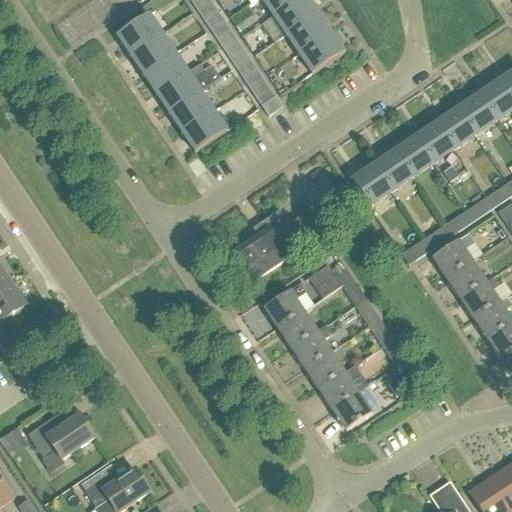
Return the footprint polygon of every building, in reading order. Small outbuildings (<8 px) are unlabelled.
[(198,14),(211,5),(208,0),(196,0),(191,4),(198,14)] [(216,0),(221,8),(237,0),(216,0)] [(272,19),(301,0),(259,0),(272,19)] [(285,39),(318,17),(306,0),(301,0),(272,19),(285,39)] [(204,23),(218,14),(211,5),(198,14),(204,23)] [(211,33),(224,24),(218,14),(204,23),(211,33)] [(130,59),(162,37),(149,17),(117,39),(130,59)] [(298,58),(330,36),(318,17),(285,39),(298,58)] [(259,24),(273,44),(281,39),(267,19),(259,24)] [(217,42),(230,33),(224,24),(211,33),(217,42)] [(223,52),(237,43),(230,33),(217,42),(223,52)] [(330,36),(298,58),(311,78),(344,56),(330,36)] [(143,78),(175,56),(162,37),(130,59),(143,78)] [(230,62),(243,53),(237,43),(223,52),(230,62)] [(236,71),(250,62),(243,53),(230,62),(236,71)] [(155,97),(188,75),(175,56),(143,78),(155,97)] [(242,81),(256,72),(250,62),(236,71),(242,81)] [(249,90),(262,81),(256,72),(242,81),(249,90)] [(168,116),(201,95),(188,75),(155,97),(168,116)] [(511,76),(499,86),(511,105),(511,76)] [(255,100),(269,91),(262,81),(249,90),(255,100)] [(494,125),(511,112),(511,105),(499,86),(478,100),(494,125)] [(262,110),(275,101),(269,91),(255,100),(262,110)] [(181,135),(213,114),(201,95),(168,116),(181,135)] [(474,139),(494,125),(478,100),(457,114),(474,139)] [(275,101),(262,110),(268,119),(282,110),(275,101)] [(213,114),(181,135),(194,155),(227,134),(213,114)] [(453,152),(474,139),(457,114),(436,128),(453,152)] [(432,166),(453,152),(436,128),(415,142),(432,166)] [(411,180),(432,166),(415,142),(394,156),(411,180)] [(390,194),(411,180),(394,156),(374,170),(390,194)] [(449,169),(440,175),(447,185),(456,179),(449,169)] [(368,209),(390,194),(374,170),(352,184),(368,209)] [(499,207),(511,198),(511,194),(507,187),(492,197),(499,207)] [(478,222),(493,212),(486,201),(471,211),(478,222)] [(505,227),(511,222),(511,206),(498,216),(505,227)] [(288,227),(279,213),(262,225),(267,232),(234,254),(254,284),(288,261),(284,256),(299,246),(312,237),(300,219),(288,227)] [(457,236),(472,226),(465,215),(450,225),(457,236)] [(436,250),(451,240),(444,230),(430,239),(436,250)] [(432,262),(446,283),(472,265),(463,253),(473,246),(468,238),(432,262)] [(416,264),(430,254),(423,243),(409,253),(416,264)] [(459,303),(485,286),(477,273),(485,268),(480,260),(472,265),(446,283),(459,303)] [(341,290),(352,283),(341,267),(331,274),(328,269),(308,282),(322,303),(341,290)] [(0,292),(11,285),(0,268),(0,292)] [(473,323),(499,306),(491,293),(499,288),(493,280),(485,286),(459,303),(473,323)] [(11,285),(0,292),(0,325),(26,308),(11,285)] [(355,310),(366,303),(355,287),(344,294),(355,310)] [(263,312),(277,333),(303,316),(295,304),(305,297),(299,288),(289,295),(263,312)] [(487,344),(511,326),(511,325),(504,314),(511,308),(507,301),(499,306),(473,323),(487,344)] [(369,331),(379,323),(369,308),(358,315),(369,331)] [(291,353),(317,336),(303,316),(277,333),(291,353)] [(500,364),(511,356),(511,326),(487,344),(500,364)] [(382,351),(393,344),(382,328),(372,335),(382,351)] [(305,374),(330,356),(323,345),(332,339),(326,330),(317,336),(291,353),(305,374)] [(396,372),(407,364),(396,348),(385,356),(396,372)] [(318,394),(344,377),(330,356),(305,374),(318,394)] [(511,356),(500,364),(511,381),(511,356)] [(409,392),(420,384),(409,368),(399,376),(400,378),(409,392)] [(332,414),(358,397),(351,386),(360,380),(354,370),(344,377),(318,394),(332,414)] [(400,378),(389,386),(398,399),(409,392),(400,378)] [(358,397),(332,414),(346,435),(372,418),(358,397)] [(65,428),(58,418),(28,439),(44,463),(56,454),(62,464),(95,442),(79,419),(65,428)] [(19,436),(2,447),(11,460),(28,449),(19,436)] [(511,511),(511,473),(509,469),(489,483),(508,511),(511,511)] [(102,475),(81,489),(96,511),(125,511),(150,496),(135,472),(111,488),(102,475)] [(0,511),(0,510),(13,502),(0,483),(0,511)] [(508,511),(489,483),(468,496),(478,511),(508,511)] [(466,511),(449,486),(429,500),(437,511),(466,511)] [(22,511),(34,511),(28,502),(19,508),(22,511)]
